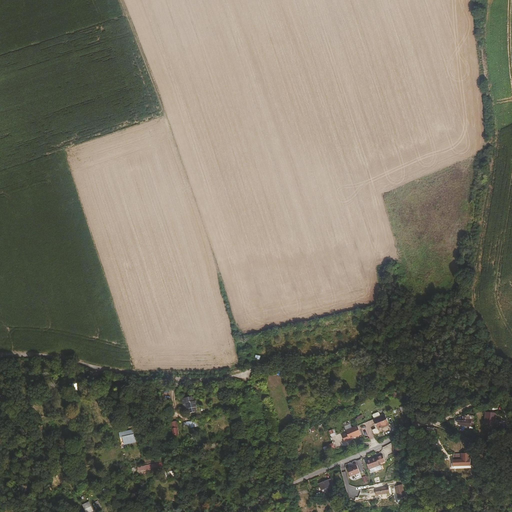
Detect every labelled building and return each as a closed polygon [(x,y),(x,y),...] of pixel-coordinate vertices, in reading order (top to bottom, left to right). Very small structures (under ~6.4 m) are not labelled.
[(197,411),(197,406),(192,407),(190,396),(181,397),(182,403),(186,402),(188,412),(197,411)] [(484,423),(495,424),(496,411),(484,411),(484,423)] [(385,429),(382,419),(374,421),(378,431),(385,429)] [(356,436),(353,427),(341,431),(344,440),(356,436)] [(134,429),(120,431),(122,444),(135,442),(134,429)] [(382,473),(380,466),(384,465),(381,458),(365,462),(368,474),(375,472),(375,475),(382,473)] [(138,471),(156,467),(155,463),(137,466),(138,471)] [(358,472),(356,466),(348,469),(350,475),(358,472)] [(329,488),(327,482),(317,485),(319,491),(329,488)] [(405,495),(402,484),(396,485),(398,492),(397,493),(398,496),(405,495)] [(85,511),(90,511),(94,511),(90,502),(83,504),(85,511)]
